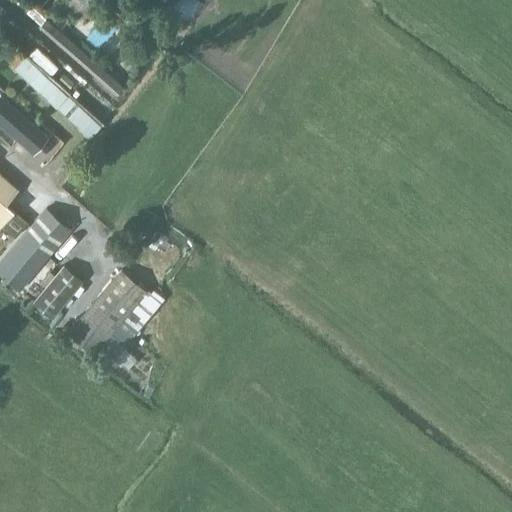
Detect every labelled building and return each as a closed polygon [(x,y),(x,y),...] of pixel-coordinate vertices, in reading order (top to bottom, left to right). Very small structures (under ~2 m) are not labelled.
[(137,0),(117,0),(111,7),(142,34),(157,17),(137,0)] [(40,28),(118,97),(125,88),(47,20),(40,28)] [(36,51),(31,57),(55,78),(60,72),(36,51)] [(16,69),(36,88),(47,76),(27,57),(26,58),(16,69)] [(68,95),(57,107),(84,131),(94,120),(68,95)] [(19,111),(4,129),(27,149),(29,147),(37,137),(42,130),(19,111)] [(0,229),(2,226),(14,236),(26,221),(15,211),(6,204),(19,190),(0,173),(0,229)] [(0,263),(0,269),(22,288),(72,229),(47,208),(0,263)] [(5,229),(0,235),(0,236),(9,245),(16,238),(14,236),(5,229)] [(85,283),(64,266),(33,305),(55,323),(85,283)] [(122,271),(69,334),(96,356),(98,353),(110,363),(164,297),(154,289),(151,292),(148,289),(146,291),(122,271)]
